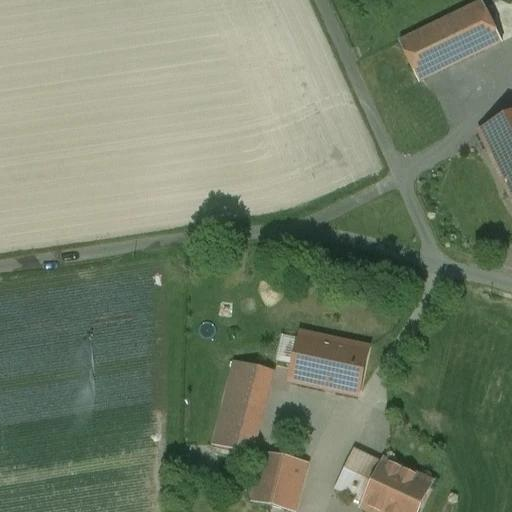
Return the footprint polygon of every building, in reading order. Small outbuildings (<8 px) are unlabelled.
[(511,0),(487,0),(398,43),(418,82),(511,36),(511,0)] [(404,76),(403,76),(401,77),(401,78),(400,79),(400,80),(399,81),(399,82),(399,83),(400,85),(400,86),(401,87),(402,88),(403,88),(404,89),(406,89),(407,89),(408,89),(409,88),(410,87),(411,86),(411,85),(412,84),(412,83),(412,82),(412,81),(411,80),(411,78),(410,77),(408,76),(406,76),(405,76),(404,76)] [(511,113),(477,131),(511,204),(511,113)] [(225,315),(241,316),(243,291),(227,290),(225,315)] [(296,362),(291,382),(358,397),(371,336),(304,322),(296,362)] [(279,380),(291,382),(296,362),(283,359),(279,380)] [(274,373),(235,363),(213,447),(252,457),(274,373)] [(269,435),(264,454),(278,458),(283,438),(269,435)] [(364,505),(383,464),(354,450),(334,491),(364,505)] [(278,458),(264,454),(252,502),(290,511),(296,511),(308,465),(278,458)] [(418,511),(432,483),(384,461),(383,464),(364,505),(362,509),(368,511),(418,511)]
